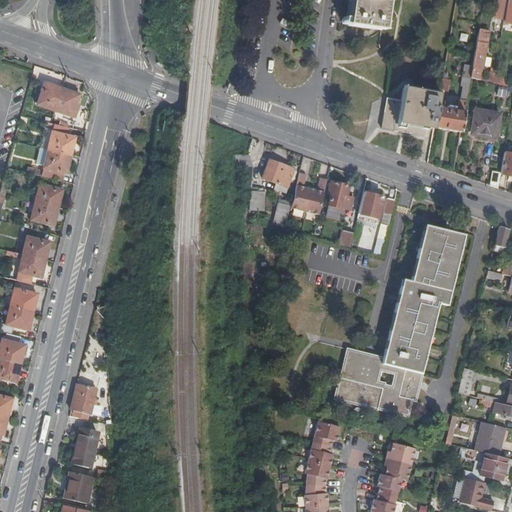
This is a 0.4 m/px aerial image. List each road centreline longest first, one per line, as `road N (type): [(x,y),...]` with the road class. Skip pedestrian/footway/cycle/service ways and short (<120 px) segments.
road 1 (secondary): [(118,76),(9,511)]
road 2 (secondary): [(20,511),(116,118),(118,76)]
road 3 (secondary): [(304,140),(511,214)]
road 4 (secondary): [(118,76),(244,118)]
